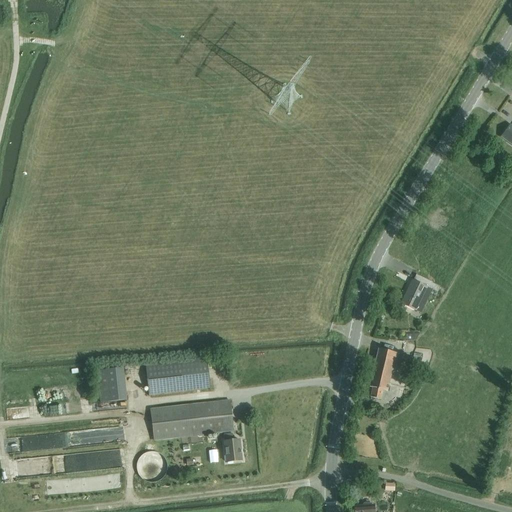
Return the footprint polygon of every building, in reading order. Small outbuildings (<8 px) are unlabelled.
[(511,145),(511,126),(510,125),(501,137),(511,145)] [(433,284),(421,278),(418,283),(413,281),(401,304),(415,311),(426,287),(437,293),(440,287),(433,284)] [(387,392),(396,353),(379,349),(370,387),(372,388),(370,398),(381,400),(383,391),(387,392)] [(413,357),(403,355),(400,364),(402,364),(401,368),(417,372),(418,367),(411,365),(413,357)] [(149,396),(210,389),(207,359),(146,366),(149,396)] [(123,368),(97,371),(101,403),(127,400),(123,368)] [(227,463),(242,461),(239,440),(233,441),(232,434),(230,434),(230,432),(233,432),(230,401),(151,410),(154,441),(224,433),(225,442),(224,442),(227,463)] [(172,469),(173,467),(172,463),(171,461),(169,458),(166,456),(164,455),(161,454),(158,454),(156,455),(154,456),(152,457),(150,459),(148,461),(147,464),(147,467),(147,469),(148,472),(149,474),(151,476),(154,478),(157,479),(159,480),(162,480),(164,479),(166,478),(168,476),(170,474),(172,472),(172,469)] [(385,492),(395,492),(395,484),(385,483),(385,492)] [(370,511),(370,506),(370,504),(368,503),(365,503),(363,505),(363,507),(355,507),(354,511),(370,511)]
